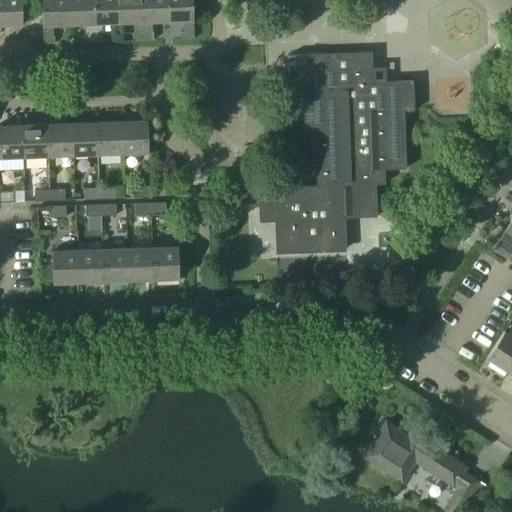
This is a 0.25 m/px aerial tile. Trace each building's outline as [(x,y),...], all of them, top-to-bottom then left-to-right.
[(0,0),(0,25),(23,24),(22,0),(0,0)] [(68,25),(67,0),(42,0),(44,44),(55,43),(54,25),(68,25)] [(94,42),(92,0),(67,0),(68,25),(84,24),(84,42),(94,42)] [(118,23),(117,0),(92,0),(94,42),(104,42),(104,23),(118,23)] [(144,40),(142,0),(117,0),(118,23),(133,22),(134,40),(144,40)] [(168,21),(167,0),(142,0),(144,40),(154,40),(153,22),(168,21)] [(194,38),(193,0),(167,0),(168,21),(183,21),(183,39),(194,38)] [(414,110),(413,80),(373,81),(372,52),(305,54),(305,55),(306,80),(306,90),(303,90),(304,128),(316,128),(318,185),(260,187),(261,220),(276,220),(277,252),(345,250),(344,218),(377,217),(376,184),(385,184),(385,169),(406,168),(404,111),(414,110)] [(306,80),(305,55),(289,55),(289,70),(289,81),(306,80)] [(148,120),(122,121),(123,153),(149,152),(148,120)] [(123,153),(122,121),(97,122),(98,154),(123,153)] [(98,154),(97,122),(72,123),(73,155),(98,154)] [(73,155),(72,123),(47,124),(48,156),(73,155)] [(48,156),(47,124),(22,125),(23,157),(48,156)] [(0,157),(23,157),(22,125),(0,125),(0,157)] [(149,185),(149,186),(134,186),(134,197),(150,197),(149,185)] [(114,187),(99,188),(99,199),(114,198),(114,187)] [(99,199),(99,188),(84,188),(84,199),(99,199)] [(64,189),(49,190),(50,200),(65,200),(64,189)] [(231,204),(245,204),(258,203),(258,189),(231,190),(231,204)] [(50,200),(49,190),(34,190),(35,201),(50,200)] [(14,191),(0,191),(0,202),(14,202),(14,191)] [(166,213),(165,202),(150,203),(151,203),(152,213),(166,213)] [(150,203),(135,203),(135,214),(152,213),(151,203),(150,203)] [(102,215),(101,204),(86,205),(86,216),(102,215)] [(116,215),(116,204),(101,204),(102,215),(116,215)] [(66,216),(66,206),(50,206),(51,217),(66,216)] [(511,259),(511,228),(507,226),(493,247),(511,259)] [(179,246),(177,246),(153,247),(154,279),(180,278),(179,246)] [(154,279),(153,247),(128,248),(129,280),(154,279)] [(129,280),(128,248),(103,249),(104,281),(129,280)] [(104,281),(103,249),(78,250),(79,282),(104,281)] [(79,282),(78,250),(52,251),(53,283),(79,282)] [(508,372),(511,365),(511,336),(504,331),(486,358),(508,372)] [(386,421),(363,457),(402,482),(414,463),(456,490),(443,509),(447,511),(458,511),(478,482),(462,472),(466,467),(410,431),(408,435),(386,421)]
